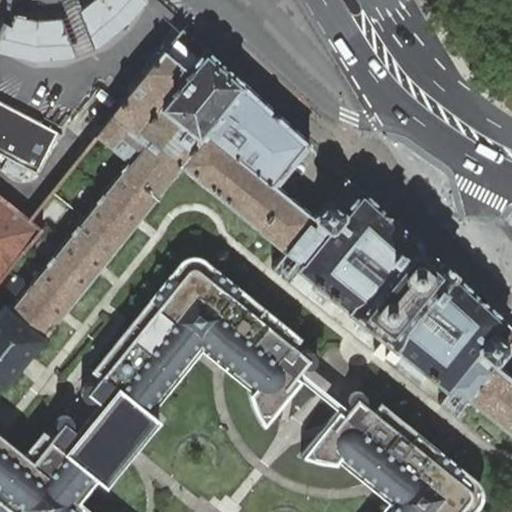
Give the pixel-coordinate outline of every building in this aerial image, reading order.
[(140,12),(146,3),(142,0),(95,0),(91,4),(77,14),(63,19),(58,19),(52,20),(41,20),(32,19),(17,16),(13,26),(8,24),(0,41),(0,52),(2,54),(13,58),(23,60),(32,61),(43,61),(52,61),(58,61),(72,58),(85,54),(100,47),(112,39),(121,31),(130,22),(140,12)] [(2,21),(0,25),(0,41),(8,24),(2,21)] [(511,511),(511,377),(496,364),(511,343),(511,326),(346,177),(314,216),(276,185),(310,144),(222,64),(183,29),(95,138),(128,162),(47,262),(81,290),(182,166),(287,250),(302,263),(297,269),(446,390),(451,384),(467,397),(511,433),(511,511)] [(0,155),(7,160),(2,170),(22,181),(28,171),(36,175),(58,134),(0,103),(0,155)] [(0,281),(41,229),(29,220),(0,196),(0,281)] [(302,263),(287,250),(272,268),(288,281),(297,269),(302,263)] [(0,435),(0,511),(463,511),(475,497),(478,489),(477,485),(473,479),(381,404),(374,413),(365,405),(367,402),(367,398),(365,394),(362,391),(358,390),(353,392),(350,394),(349,398),(349,402),(352,406),(345,415),(338,410),(302,455),(313,459),(324,461),(334,462),(337,460),(388,501),(385,504),(379,511),(93,511),(80,501),(97,478),(105,484),(117,470),(118,471),(133,453),(148,434),(147,433),(158,419),(151,413),(198,355),(202,350),(253,392),(251,394),(254,404),(260,417),(265,425),(302,381),(295,375),(302,366),(306,368),(310,367),(314,365),(316,362),(317,357),(315,353),(312,351),(308,349),(304,350),(300,353),(291,345),(298,337),(204,260),(199,258),(195,257),(190,258),(184,262),(173,275),(172,274),(95,369),(103,376),(96,385),(92,383),(88,383),(84,385),(82,388),(81,393),(82,397),(85,400),(89,401),(93,401),(97,398),(106,405),(94,420),(81,436),(72,429),(73,425),(72,421),(69,418),(66,416),(62,416),(58,418),(56,421),(55,425),(56,429),(59,432),(52,440),(44,434),(26,456),(0,435)] [(0,309),(0,383),(3,386),(23,361),(81,290),(47,262),(10,309),(4,305),(0,309)] [(455,415),(467,397),(451,384),(446,390),(438,402),(455,415)]
